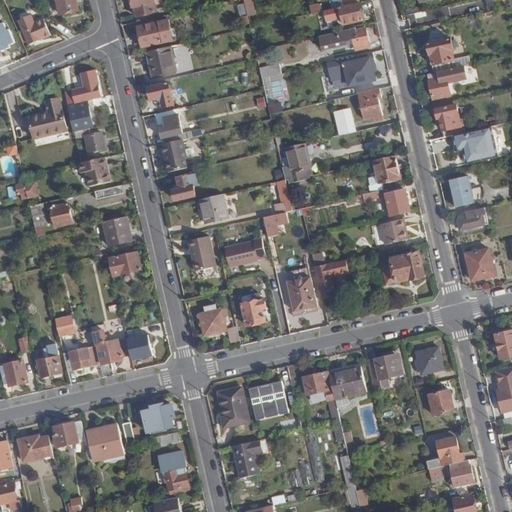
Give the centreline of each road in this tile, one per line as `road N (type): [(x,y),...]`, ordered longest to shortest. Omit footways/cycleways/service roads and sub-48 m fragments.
road 1 (residential): [(189,374),(110,34)]
road 2 (residential): [(385,0),(456,312)]
road 3 (residential): [(456,312),(189,374)]
road 4 (residential): [(456,312),(499,511)]
road 5 (residential): [(189,374),(0,417)]
road 6 (residential): [(220,511),(189,374)]
road 7 (residential): [(0,82),(110,34)]
